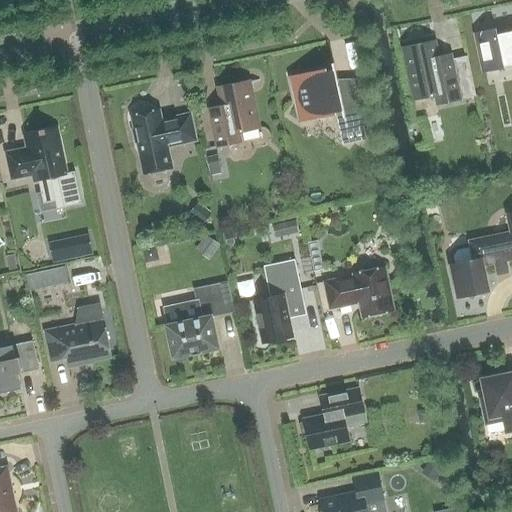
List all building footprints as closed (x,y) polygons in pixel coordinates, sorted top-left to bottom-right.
[(511,31),(497,35),(495,29),(474,33),(483,73),(504,69),(504,67),(511,64),(511,31)] [(433,95),(436,105),(475,96),(466,57),(453,60),(452,55),(438,58),(435,42),(403,48),(414,99),(433,95)] [(339,91),(333,63),(332,63),(333,67),(288,77),(298,123),(343,113),(346,130),(367,126),(359,87),(339,91)] [(259,128),(249,82),(218,88),(221,107),(208,110),(216,147),(241,142),(239,132),(259,128)] [(161,120),(159,110),(131,116),(134,130),(131,130),(134,143),(137,142),(144,176),(172,170),(167,147),(196,141),(190,114),(161,120)] [(27,149),(6,153),(12,179),(33,174),(34,182),(38,181),(43,204),(61,200),(63,208),(82,204),(75,172),(66,173),(56,127),(24,134),(27,149)] [(202,226),(212,214),(198,203),(188,215),(202,226)] [(454,264),(450,265),(457,298),(466,296),(472,300),(476,294),(489,291),(484,266),(494,264),(495,270),(507,268),(506,262),(511,260),(511,213),(506,214),(510,232),(469,241),(470,248),(457,251),(453,257),(454,264)] [(95,233),(53,238),(56,259),(97,254),(95,233)] [(195,250),(209,260),(220,245),(206,235),(195,250)] [(294,260),(263,267),(270,297),(253,301),(262,344),(293,337),(287,306),(304,303),(294,260)] [(30,273),(35,289),(73,279),(68,263),(30,273)] [(359,303),(362,317),(393,311),(384,268),(353,274),(353,276),(324,282),(330,309),(359,303)] [(197,302),(164,309),(167,325),(165,325),(173,359),(174,359),(179,362),(184,360),(187,356),(190,355),(190,356),(202,354),(202,353),(219,349),(212,316),(233,312),(227,283),(194,290),(197,302)] [(110,355),(104,323),(105,323),(101,303),(78,308),(76,324),(44,331),(51,361),(66,358),(68,368),(85,364),(85,360),(110,355)] [(0,393),(22,389),(18,374),(38,369),(32,341),(0,348),(0,393)] [(511,368),(497,371),(498,376),(482,380),(485,398),(480,399),(486,424),(502,421),(504,430),(511,428),(511,368)] [(358,393),(332,398),(321,401),(324,415),(303,419),(304,423),(300,425),(302,433),(306,433),(310,450),(350,442),(347,428),(365,424),(358,393)] [(430,460),(421,474),(435,483),(444,468),(430,460)] [(0,511),(15,511),(6,468),(0,469),(0,511)] [(366,511),(364,504),(383,500),(378,474),(353,480),(356,494),(320,501),(323,511),(321,511),(366,511)]
